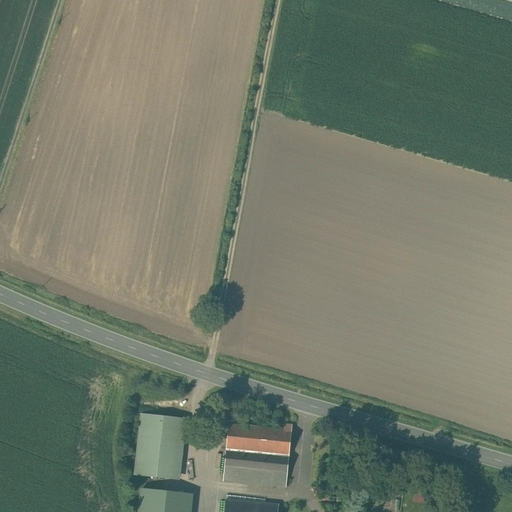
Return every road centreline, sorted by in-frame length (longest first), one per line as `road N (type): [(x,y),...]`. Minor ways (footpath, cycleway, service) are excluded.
road 1 (secondary): [(511,462),(208,373),(0,295)]
road 2 (track): [(208,373),(276,0)]
road 3 (track): [(0,179),(58,0)]
